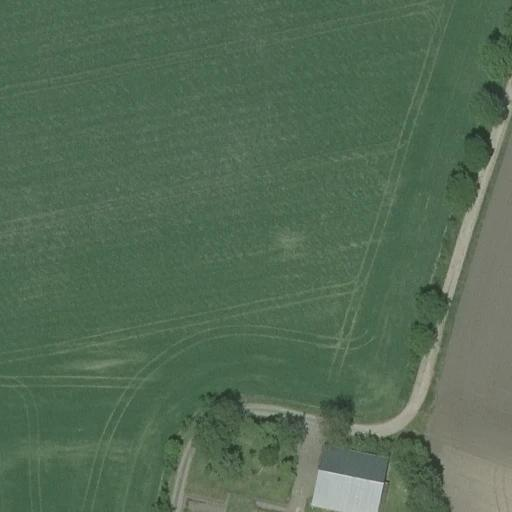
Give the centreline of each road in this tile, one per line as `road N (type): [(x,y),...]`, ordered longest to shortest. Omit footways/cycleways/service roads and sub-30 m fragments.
road 1 (track): [(416,402),(511,77)]
road 2 (unclassified): [(174,511),(188,452),(207,425),(231,411),(379,433),(416,402)]
